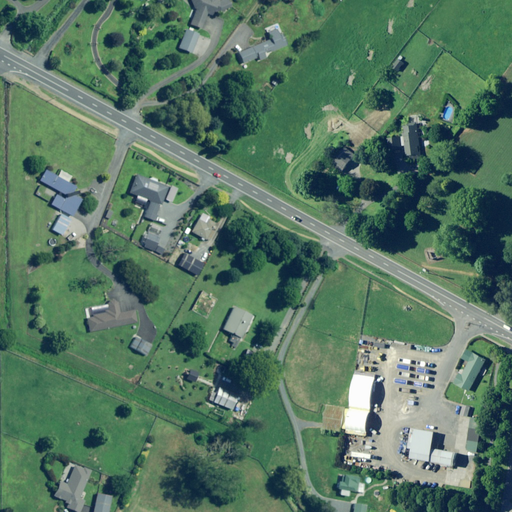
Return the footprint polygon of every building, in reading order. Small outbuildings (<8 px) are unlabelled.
[(228,0),(224,0),(221,1),(221,0),(219,0),(217,1),(217,0),(190,0),(194,11),(188,25),(201,30),(207,14),(212,16),(215,15),(224,13),(223,9),(231,7),(228,0)] [(285,40),(279,24),(266,29),(270,40),(238,53),(242,64),(257,58),(258,61),(265,58),(263,53),(269,51),(270,52),(287,46),(285,40)] [(198,35),(185,30),(178,48),(191,53),(198,35)] [(391,150),(403,149),(402,146),(406,146),(407,156),(421,154),(418,124),(403,126),(404,137),(389,139),(391,150)] [(353,153),(345,147),(335,161),(346,169),(352,160),(350,158),(353,153)] [(75,196),(79,189),(75,187),(68,183),(71,177),(60,171),(57,177),(45,171),(39,182),(57,191),(50,205),(72,216),(81,199),(75,196)] [(167,187),(136,174),(128,193),(136,196),(133,206),(142,209),(145,200),(149,201),(143,217),(153,221),(159,205),(160,206),(167,187)] [(70,219),(60,214),(52,230),(61,235),(70,219)] [(218,227),(200,216),(190,231),(208,243),(218,227)] [(143,247),(162,253),(164,247),(157,244),(163,227),(152,223),(148,234),(145,233),(141,242),(144,243),(143,247)] [(185,253),(178,266),(197,277),(204,265),(185,253)] [(105,305),(91,308),(85,309),(89,332),(137,323),(134,310),(121,313),(119,300),(117,291),(108,293),(110,304),(105,305)] [(251,316),(233,307),(222,330),(231,334),(227,344),(236,348),(251,316)] [(153,345),(136,336),(130,347),(146,356),(153,345)] [(487,360),(468,350),(463,359),(470,362),(463,375),(460,373),(455,384),(470,392),(487,360)] [(237,395),(218,388),(212,402),(231,410),(237,395)] [(475,409),(464,405),(462,413),(472,416),(475,409)] [(477,419),(465,417),(458,448),(471,451),(477,419)] [(434,432),(414,429),(407,459),(451,469),(454,454),(431,448),(434,432)] [(83,470),(74,466),(66,484),(59,481),(53,496),(68,503),(66,508),(74,511),(79,511),(87,494),(82,492),(90,471),(84,469),(83,470)] [(359,477),(343,475),(342,483),(337,482),(336,490),(339,490),(339,495),(349,497),(349,491),(362,493),(364,484),(358,483),(359,477)] [(107,511),(111,497),(96,494),(92,511),(107,511)] [(365,511),(367,506),(354,503),(352,511),(365,511)]
